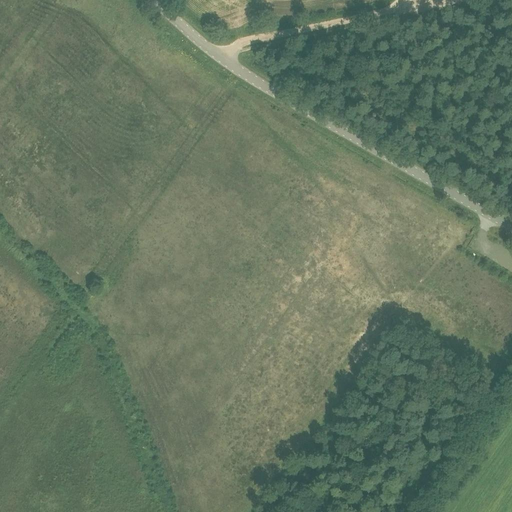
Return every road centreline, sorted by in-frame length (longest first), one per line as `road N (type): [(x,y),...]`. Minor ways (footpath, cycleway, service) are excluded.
road 1 (tertiary): [(511,227),(237,69),(154,0)]
road 2 (track): [(211,50),(392,10)]
road 3 (track): [(405,511),(511,370)]
